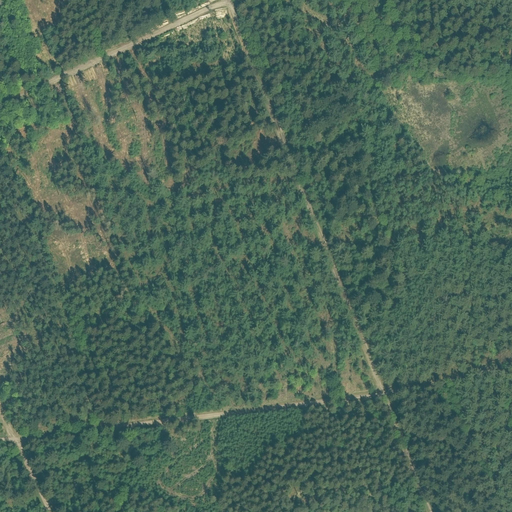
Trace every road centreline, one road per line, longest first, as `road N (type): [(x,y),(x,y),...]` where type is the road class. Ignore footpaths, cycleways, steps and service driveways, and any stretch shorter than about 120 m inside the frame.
road 1 (track): [(381,393),(15,438)]
road 2 (track): [(381,393),(264,93)]
road 3 (track): [(0,106),(227,0)]
road 4 (track): [(381,393),(511,360)]
road 5 (track): [(429,511),(381,393)]
